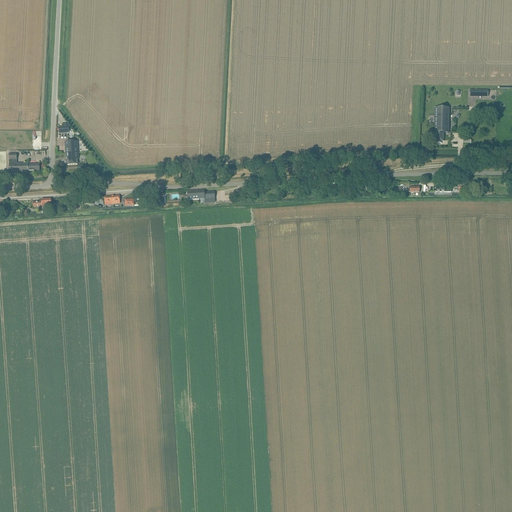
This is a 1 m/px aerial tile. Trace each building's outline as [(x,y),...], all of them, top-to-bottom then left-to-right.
[(449,109),(434,108),(434,133),(435,133),(435,144),(441,144),(441,142),(444,142),(444,133),(448,133),(449,109)] [(76,148),(77,148),(77,142),(65,142),(65,146),(66,146),(66,148),(65,148),(66,154),(78,153),(77,153),(76,148)] [(77,159),(78,159),(78,153),(66,154),(66,158),(67,158),(67,165),(77,165),(77,159)] [(17,164),(9,164),(10,173),(28,172),(39,171),(39,164),(28,165),(28,163),(17,164)] [(198,190),(187,191),(188,197),(188,200),(204,199),(204,192),(198,192),(198,190)] [(214,199),(214,192),(204,192),(204,199),(205,204),(215,203),(215,199),(214,199)] [(105,198),(104,199),(104,201),(105,201),(105,203),(111,202),(111,204),(119,204),(119,196),(105,197),(105,198)] [(51,199),(41,200),(41,202),(33,202),(34,208),(40,208),(42,207),(43,207),(51,207),(51,199)]
